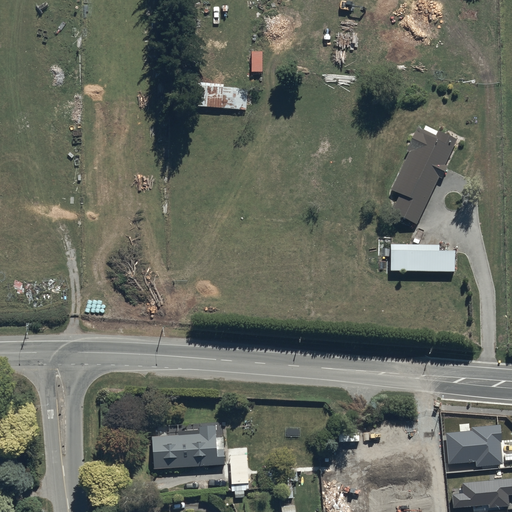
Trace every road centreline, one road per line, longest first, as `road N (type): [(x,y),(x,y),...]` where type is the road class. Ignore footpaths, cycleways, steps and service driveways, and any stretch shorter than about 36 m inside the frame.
road 1 (tertiary): [(511,382),(57,353)]
road 2 (tertiary): [(57,353),(69,511)]
